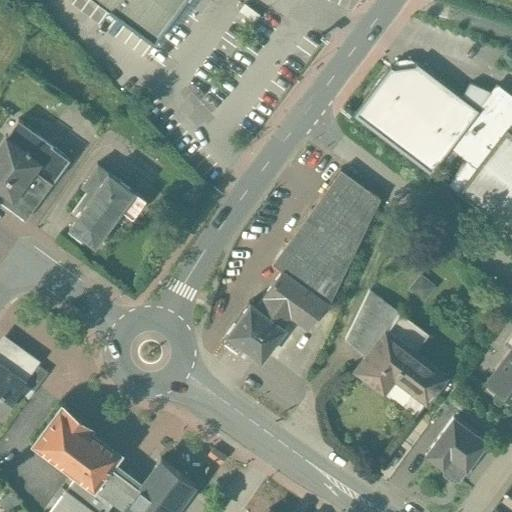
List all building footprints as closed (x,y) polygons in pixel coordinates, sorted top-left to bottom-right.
[(96,0),(111,10),(111,11),(113,12),(131,25),(131,26),(133,27),(152,40),(152,41),(154,42),(155,40),(166,24),(167,24),(168,23),(167,22),(174,13),(174,14),(176,12),(176,11),(182,2),(183,2),(184,1),(184,0),(183,0),(96,0)] [(439,79),(423,67),(424,66),(421,64),(420,65),(417,62),(415,64),(393,67),(391,65),(388,69),(387,69),(385,72),(386,72),(373,90),(372,89),(370,92),(371,92),(356,112),(355,111),(354,112),(355,113),(355,114),(355,115),(356,116),(356,115),(373,127),(372,128),(375,130),(376,130),(391,141),(391,142),(393,144),(394,143),(410,155),(409,156),(412,158),(413,158),(429,170),(429,171),(430,172),(430,171),(431,171),(451,145),(479,109),(478,108),(460,95),(461,94),(458,92),(457,93),(440,80),(441,79),(440,78),(439,79)] [(511,95),(510,94),(509,94),(498,86),(499,85),(498,85),(497,85),(496,85),(495,86),(480,107),(479,106),(478,108),(479,109),(451,145),(451,146),(452,147),(452,146),(478,166),(459,190),(458,190),(458,191),(458,192),(458,193),(459,194),(459,193),(473,204),(472,204),(475,207),(476,206),(489,216),(489,217),(491,219),(492,218),(505,228),(505,229),(507,231),(508,230),(511,233),(511,95)] [(53,145),(19,120),(7,136),(6,136),(0,143),(0,200),(25,219),(69,159),(51,146),(53,145)] [(146,199),(97,164),(81,186),(92,194),(69,228),(95,246),(121,209),(133,217),(146,199)] [(340,168),(272,264),(281,271),(282,269),(327,302),(327,303),(331,305),(379,197),(340,168)] [(327,302),(282,269),(281,271),(264,294),(265,296),(256,308),(283,328),(292,316),(308,328),(327,303),(327,302)] [(430,336),(369,291),(346,339),(368,356),(387,331),(417,354),(430,336)] [(256,308),(249,303),(223,339),(239,351),(243,345),(262,359),(284,329),(256,308)] [(289,327),(270,354),(278,360),(270,373),(283,382),(303,352),(313,358),(320,347),(289,327)] [(417,354),(387,331),(368,356),(357,371),(417,416),(448,377),(417,354)] [(511,332),(503,344),(511,351),(511,350),(511,332)] [(4,338),(0,343),(0,408),(3,411),(24,381),(37,363),(38,362),(4,338)] [(511,350),(511,351),(489,381),(511,397),(511,350)] [(48,371),(37,363),(24,381),(34,389),(48,371)] [(121,450),(91,427),(93,424),(87,420),(88,419),(77,411),(76,412),(61,401),(32,440),(78,474),(49,511),(168,511),(170,510),(172,511),(194,481),(161,456),(143,480),(132,471),(135,468),(131,465),(128,463),(125,466),(115,458),(121,450)] [(486,442),(453,418),(426,455),(443,468),(444,473),(452,479),(458,478),(459,479),(486,442)] [(268,511),(288,511),(275,502),(268,511)]
